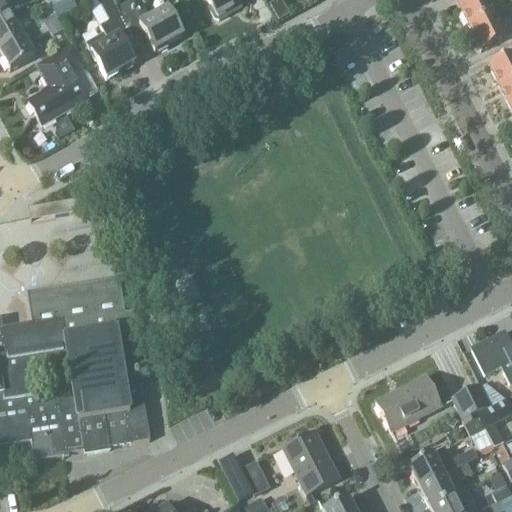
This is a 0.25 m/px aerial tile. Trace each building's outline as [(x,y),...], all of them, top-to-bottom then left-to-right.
[(0,0),(0,24),(9,19),(1,6),(11,0),(0,0)] [(77,12),(76,10),(70,0),(66,0),(50,10),(52,14),(56,21),(58,23),(77,12)] [(70,0),(76,10),(85,5),(82,0),(70,0)] [(132,39),(120,18),(115,10),(109,0),(98,0),(96,2),(109,25),(100,30),(103,36),(84,46),(89,56),(91,55),(107,84),(135,68),(122,45),(132,39)] [(241,11),(238,5),(246,0),(205,0),(211,9),(207,11),(214,23),(218,24),(241,11)] [(469,31),(492,19),(487,9),(497,4),(494,0),(468,0),(456,6),(469,31)] [(120,18),(133,11),(128,3),(115,10),(120,18)] [(120,18),(132,39),(142,34),(155,57),(183,41),(167,12),(148,22),(140,7),(133,11),(120,18)] [(49,25),(45,19),(41,11),(33,15),(35,19),(25,25),(25,24),(15,30),(9,19),(0,24),(0,52),(21,41),(31,35),(45,27),(49,25)] [(492,19),(469,31),(481,55),(511,39),(511,35),(507,25),(497,29),(492,19)] [(45,27),(49,34),(52,39),(63,33),(58,23),(56,21),(49,25),(45,27)] [(35,43),(49,34),(45,27),(31,35),(21,41),(0,52),(0,59),(9,74),(33,61),(25,48),(35,43)] [(50,94),(28,107),(42,131),(87,104),(73,80),(87,72),(73,48),(35,70),(41,81),(42,80),(50,94)] [(499,94),(511,87),(511,57),(488,70),(499,94)] [(511,87),(499,94),(511,117),(511,116),(511,87)] [(56,139),(58,143),(74,134),(66,120),(57,126),(56,139)] [(26,212),(28,220),(28,224),(83,214),(81,202),(26,212)] [(0,449),(31,444),(34,465),(53,462),(52,460),(150,444),(139,379),(136,362),(131,328),(129,316),(125,316),(119,281),(118,282),(118,284),(89,288),(89,287),(88,287),(88,289),(59,294),(59,292),(57,292),(58,294),(29,299),(28,297),(27,297),(32,329),(0,334),(0,449)] [(499,371),(508,389),(511,387),(511,349),(510,350),(503,336),(470,353),(484,379),(499,371)] [(426,381),(375,407),(390,437),(441,411),(426,381)] [(477,419),(490,413),(478,391),(466,398),(477,419)] [(479,424),(477,419),(466,398),(452,405),(465,431),(479,424)] [(479,424),(484,433),(511,419),(511,417),(505,405),(490,413),(477,419),(479,424)] [(484,434),(484,433),(479,424),(465,431),(464,432),(469,442),(484,434)] [(296,446),(283,453),(307,500),(338,483),(314,437),(300,444),(299,443),(295,445),(296,446)] [(419,493),(444,480),(454,475),(467,468),(463,459),(451,465),(444,452),(407,471),(419,493)] [(511,462),(501,468),(511,488),(511,487),(511,462)] [(268,492),(255,468),(241,475),(254,500),(268,492)] [(467,468),(454,475),(459,484),(472,477),(467,468)] [(428,511),(433,511),(455,501),(449,489),(444,480),(419,493),(428,511)] [(485,501),(490,510),(510,499),(506,490),(485,501)] [(486,511),(490,510),(485,501),(464,511),(460,511),(455,501),(433,511),(486,511)] [(353,511),(348,502),(327,511),(353,511)]
